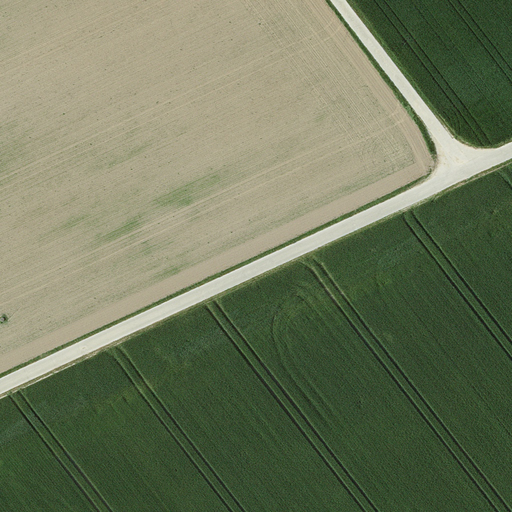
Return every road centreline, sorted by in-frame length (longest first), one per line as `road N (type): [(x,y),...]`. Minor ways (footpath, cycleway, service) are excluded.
road 1 (unclassified): [(0,386),(511,150)]
road 2 (track): [(467,171),(335,0)]
